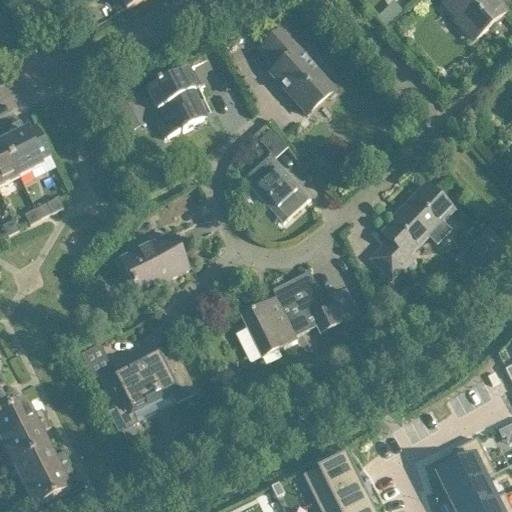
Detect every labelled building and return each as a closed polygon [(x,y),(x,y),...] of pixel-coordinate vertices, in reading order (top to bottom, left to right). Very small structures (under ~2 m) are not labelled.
[(120,0),(126,12),(148,0),(120,0)] [(449,0),(443,6),(458,22),(461,19),(478,38),(475,41),(476,42),(505,15),(491,0),(449,0)] [(296,16),(288,24),(307,45),(315,38),(296,16)] [(307,118),(334,94),(303,59),(306,56),(284,30),(259,53),(275,71),(270,76),(307,118)] [(189,70),(167,81),(166,79),(156,83),(157,86),(147,91),(157,111),(160,110),(165,120),(156,125),(164,142),(181,133),(182,135),(193,130),(192,128),(206,120),(198,104),(195,106),(190,95),(199,91),(189,70)] [(124,97),(105,107),(115,125),(134,115),(124,97)] [(15,138),(2,144),(19,180),(42,168),(39,163),(50,158),(35,129),(25,135),(19,124),(10,129),(15,138)] [(0,189),(19,180),(2,144),(0,144),(0,189)] [(270,157),(243,182),(283,226),(310,202),(270,157)] [(149,172),(142,176),(148,188),(155,184),(149,172)] [(448,233),(441,226),(453,213),(428,189),(416,202),(414,199),(399,215),(401,217),(382,236),(389,242),(380,252),(401,273),(411,263),(407,259),(429,238),(437,245),(448,233)] [(46,206),(35,212),(41,222),(52,217),(63,211),(57,201),(46,206)] [(41,222),(35,212),(25,217),(30,228),(41,222)] [(3,228),(8,239),(19,233),(14,223),(3,228)] [(502,250),(486,235),(473,247),(481,256),(486,251),(493,259),(502,250)] [(188,273),(171,237),(121,262),(138,298),(188,273)] [(266,305),(240,318),(259,356),(261,360),(281,350),(297,342),(295,339),(316,330),(319,337),(358,317),(345,292),(331,300),(322,304),(308,275),(272,293),(276,300),(266,305)] [(99,380),(125,432),(130,441),(137,437),(132,428),(138,426),(131,411),(169,392),(176,406),(197,395),(176,355),(160,362),(158,357),(126,373),(123,368),(99,380)] [(11,396),(6,387),(0,390),(0,417),(8,413),(2,400),(11,396)] [(26,404),(8,413),(0,417),(0,438),(2,443),(46,422),(42,412),(33,417),(26,404)] [(50,430),(46,422),(2,443),(13,465),(48,448),(42,435),(50,430)] [(511,427),(503,432),(510,446),(511,445),(511,427)] [(458,467),(435,478),(446,501),(486,481),(486,482),(495,478),(477,442),(451,454),(458,467)] [(24,487),(68,465),(63,456),(54,460),(48,448),(13,465),(24,487)] [(345,457),(302,479),(315,505),(358,483),(345,457)] [(72,474),(68,465),(24,487),(35,509),(70,491),(63,478),(72,474)] [(486,481),(446,501),(451,511),(476,511),(496,502),(486,482),(486,481)] [(358,483),(315,505),(318,511),(365,511),(371,509),(358,483)] [(278,486),(271,490),(276,501),(283,497),(278,486)] [(496,502),(476,511),(511,511),(504,498),(496,502)]
